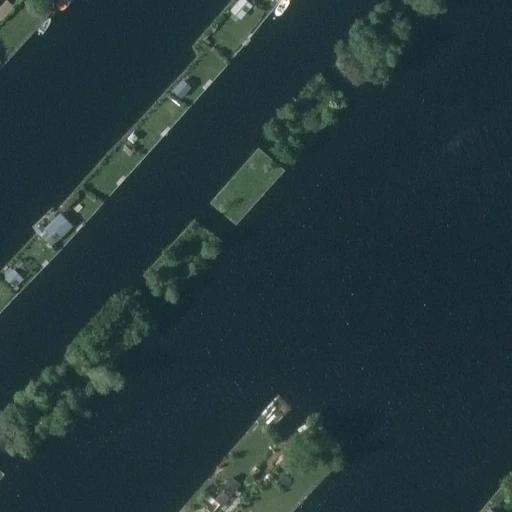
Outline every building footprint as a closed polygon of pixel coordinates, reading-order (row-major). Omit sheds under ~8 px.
[(34,0),(28,0),(25,4),(33,11),(39,4),(34,0)] [(246,0),(238,0),(233,6),(243,15),(252,5),(246,0)] [(181,81),(172,90),(181,99),(190,90),(181,81)] [(55,218),(43,229),(56,242),(67,231),(55,218)] [(13,269),(4,278),(14,288),(23,279),(13,269)] [(63,389),(58,395),(66,403),(72,397),(63,389)] [(23,424),(16,432),(21,437),(28,429),(23,424)] [(285,457),(278,464),(288,473),(295,467),(285,457)] [(230,476),(221,486),(231,495),(240,484),(230,476)] [(222,491),(214,500),(222,506),(229,497),(222,491)]
